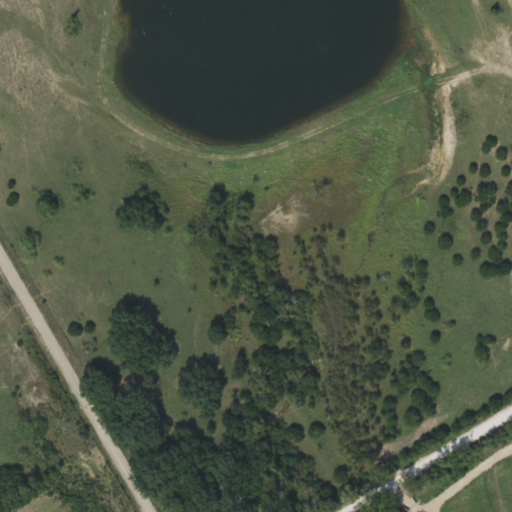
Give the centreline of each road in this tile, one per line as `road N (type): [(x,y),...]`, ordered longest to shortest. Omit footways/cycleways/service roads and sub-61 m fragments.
road 1 (residential): [(154,511),(0,247)]
road 2 (residential): [(511,418),(361,511)]
